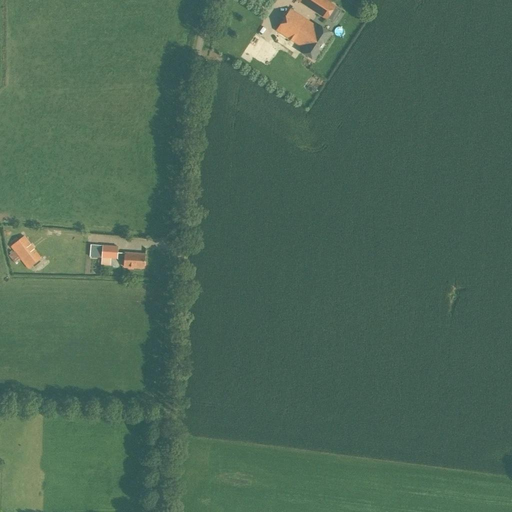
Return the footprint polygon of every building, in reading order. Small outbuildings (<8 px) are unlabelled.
[(295,0),(317,13),(324,18),(327,20),(336,6),(327,0),(295,0)] [(290,8),(275,31),(302,49),(299,52),(314,61),(331,33),(320,26),(319,27),(290,8)] [(242,58),(285,82),(297,61),(254,37),(242,58)] [(28,269),(42,258),(24,236),(10,246),(14,251),(9,255),(14,263),(20,259),(28,269)] [(144,268),(145,254),(118,252),(118,246),(103,245),(90,244),(89,257),(102,257),(102,258),(117,259),(118,259),(125,259),(124,267),(144,268)]
